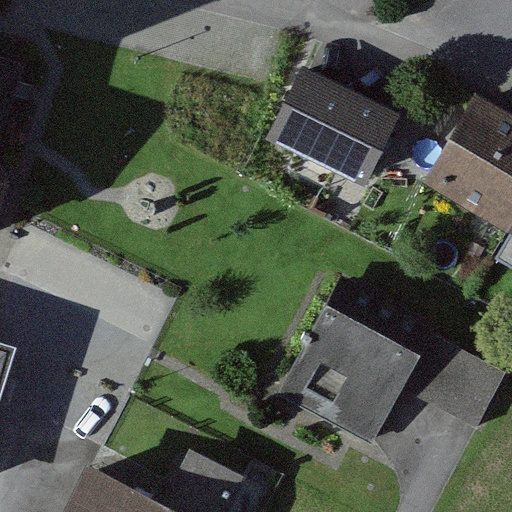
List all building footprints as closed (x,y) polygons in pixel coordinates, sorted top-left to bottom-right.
[(374,79),(319,48),(272,133),(289,142),(273,171),(320,197),(339,163),(370,181),(408,114),(367,91),(374,79)] [(511,119),(487,105),(436,197),(511,239),(511,119)] [(0,193),(13,154),(0,149),(0,193)] [(450,344),(352,295),(297,406),(396,454),(450,344)] [(0,411),(18,358),(0,351),(0,411)] [(168,497),(89,458),(62,511),(230,511),(251,470),(196,443),(168,497)]
